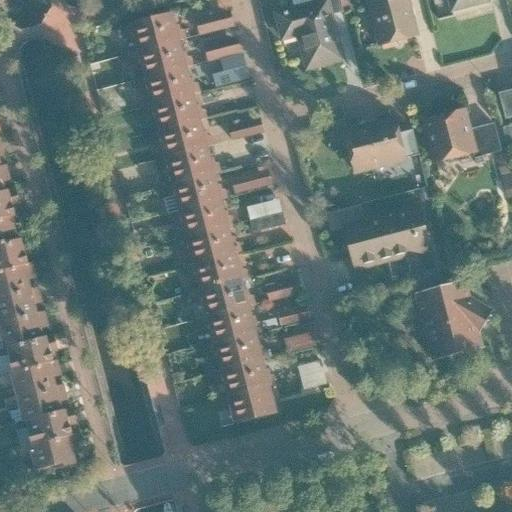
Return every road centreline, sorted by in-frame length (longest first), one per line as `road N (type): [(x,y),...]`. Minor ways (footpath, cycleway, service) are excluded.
road 1 (residential): [(359,431),(41,511)]
road 2 (residential): [(359,431),(275,116)]
road 3 (residential): [(275,116),(511,63)]
road 4 (residential): [(511,392),(359,431)]
